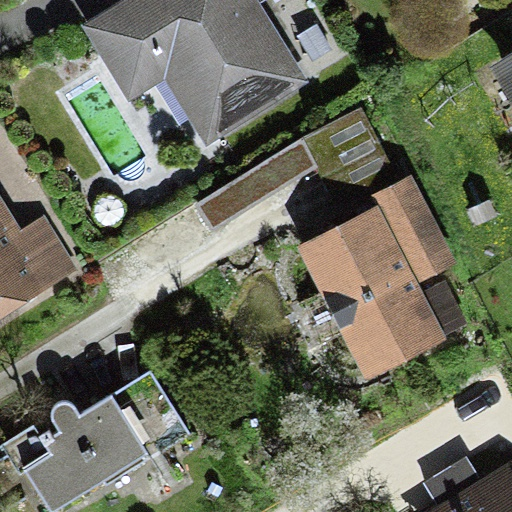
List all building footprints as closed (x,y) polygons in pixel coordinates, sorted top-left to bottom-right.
[(142,0),(97,28),(122,69),(147,53),(164,57),(209,130),(293,78),(244,0),(142,0)] [(345,198),(390,175),(357,111),(312,134),(345,198)] [(380,221),(375,211),(337,231),(348,253),(315,269),(356,349),(389,332),(400,354),(438,335),(404,268),(412,264),(417,274),(448,258),(409,182),(379,197),(388,216),(380,221)] [(0,212),(0,306),(42,281),(0,212)] [(280,219),(182,270),(208,321),(306,270),(280,219)] [(13,451),(51,511),(148,451),(122,409),(111,416),(101,399),(80,413),(69,401),(57,402),(51,414),(59,429),(52,433),(49,428),(13,451)] [(511,511),(511,490),(501,473),(438,511),(511,511)]
